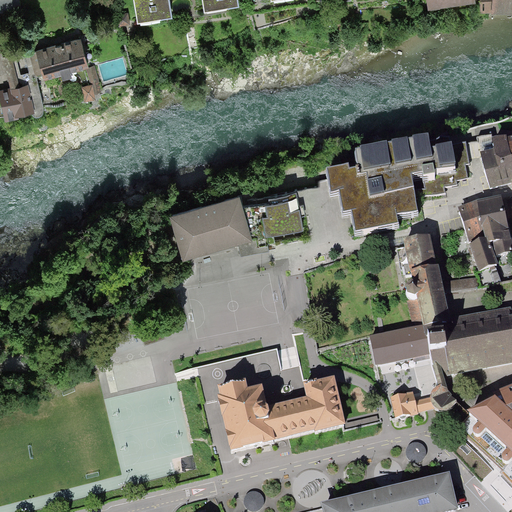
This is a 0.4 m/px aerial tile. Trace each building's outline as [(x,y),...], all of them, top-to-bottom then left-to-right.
[(21,0),(0,0),(0,12),(23,7),(21,0)] [(168,0),(134,0),(138,24),(171,19),(168,0)] [(237,0),(201,0),(204,13),(239,7),(237,0)] [(426,0),(428,11),(476,4),(475,0),(426,0)] [(511,0),(481,0),(481,13),(492,14),(511,14),(511,0)] [(129,13),(118,14),(120,26),(130,25),(129,13)] [(4,17),(0,18),(0,35),(4,50),(12,48),(4,17)] [(80,40),(30,54),(36,77),(42,76),(44,82),(62,77),(63,81),(72,78),(70,73),(88,68),(80,40)] [(20,118),(34,114),(28,86),(21,88),(13,58),(4,60),(11,88),(0,90),(0,101),(5,123),(20,120),(20,118)] [(95,67),(86,69),(90,85),(82,87),(86,102),(95,99),(94,94),(102,92),(95,67)] [(507,186),(511,184),(511,157),(507,136),(492,139),(495,150),(507,186)] [(357,169),(326,174),(331,199),(340,197),(344,218),(351,217),(355,238),(398,230),(396,222),(419,217),(413,183),(421,182),(423,195),(419,196),(420,203),(449,198),(447,190),(459,187),(458,182),(469,180),(466,166),(470,165),(466,145),(430,152),(428,143),(355,156),(357,169)] [(495,150),(480,154),(491,190),(507,186),(495,150)] [(268,246),(311,238),(304,205),(300,206),(297,193),(262,199),(263,206),(244,209),(253,242),(239,246),(241,256),(269,252),(268,246)] [(239,246),(253,242),(244,209),(241,197),(169,216),(182,261),(239,246)] [(502,198),(459,209),(480,273),(498,266),(490,245),(494,243),(498,257),(511,254),(511,241),(507,220),(511,219),(511,198),(503,200),(502,198)] [(418,299),(424,325),(450,321),(439,266),(437,266),(430,236),(405,240),(406,247),(398,249),(402,274),(405,273),(406,279),(412,277),(413,281),(406,288),(408,295),(415,298),(418,297),(418,299)] [(424,325),(418,299),(408,302),(413,327),(424,325)] [(442,385),(447,386),(445,377),(455,375),(511,363),(511,319),(511,320),(509,310),(450,321),(424,325),(430,355),(438,385),(442,385)] [(430,355),(424,325),(413,327),(370,336),(376,366),(430,355)] [(219,399),(231,453),(343,427),(345,427),(334,380),(303,387),(306,400),(269,409),(266,407),(262,389),(247,392),(245,384),(218,390),(220,399),(219,399)] [(442,385),(438,385),(434,388),(431,393),(431,398),(432,402),(436,408),(440,410),(445,410),(451,408),(458,402),(450,392),(447,386),(442,385)] [(511,385),(493,393),(494,397),(467,413),(479,424),(475,428),(473,430),(473,432),(474,435),(476,436),(478,437),(481,436),(486,431),(507,450),(502,456),(502,458),(503,461),(504,463),(506,463),(509,463),(511,460),(511,385)] [(419,413),(416,401),(413,391),(391,397),(396,418),(400,417),(402,419),(405,418),(406,416),(410,415),(410,416),(419,414),(419,413)] [(416,401),(419,413),(436,408),(432,402),(431,398),(416,401)] [(416,441),(406,456),(419,465),(429,450),(416,441)] [(193,457),(182,460),(185,471),(196,468),(193,457)] [(320,504),(322,511),(453,511),(460,511),(451,472),(320,504)] [(259,491),(244,498),(251,511),(253,511),(267,506),(259,491)]
